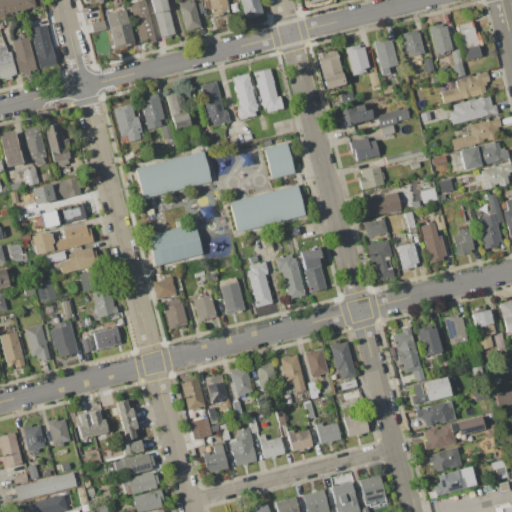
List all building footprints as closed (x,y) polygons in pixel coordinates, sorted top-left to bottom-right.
[(0,0),(32,0),(34,6),(0,14),(0,0)] [(135,0),(143,0),(154,42),(145,44),(144,41),(138,43),(127,2),(135,0)] [(165,0),(173,34),(158,38),(149,0),(165,0)] [(225,0),(227,8),(220,10),(221,14),(211,17),(206,0),(225,0)] [(257,0),(261,14),(247,17),(246,15),(243,16),(238,0),(257,0)] [(178,6),(177,3),(187,1),(187,4),(192,3),(192,4),(200,2),(202,13),(195,14),(197,21),(198,27),(183,31),(177,7),(178,6)] [(123,9),(132,44),(114,49),(105,14),(123,9)] [(102,20),(104,29),(92,32),(90,23),(102,20)] [(470,21),(473,32),(476,32),(480,45),(477,46),(479,56),(464,60),(455,25),(470,21)] [(440,23),(441,26),(444,25),(450,50),(433,54),(426,27),(440,23)] [(45,24),(50,50),(52,50),(55,64),(46,66),(37,68),(28,28),(45,24)] [(417,33),(422,53),(406,57),(405,53),(403,53),(399,34),(415,30),(416,33),(417,33)] [(26,37),(34,69),(28,71),(29,73),(24,75),(23,72),(17,73),(13,59),(15,58),(11,41),(26,37)] [(385,37),(386,40),(389,39),(395,65),(386,67),(388,73),(380,75),(372,41),(385,37)] [(357,44),(358,47),(362,46),(367,67),(363,68),(364,72),(350,75),(344,48),(357,44)] [(0,46),(4,45),(5,53),(9,52),(14,74),(8,76),(9,79),(3,80),(2,78),(0,78),(0,46)] [(322,51),(323,53),(334,50),(343,84),(324,89),(315,54),(322,51)] [(457,50),(460,61),(452,63),(449,52),(457,50)] [(429,57),(432,70),(425,72),(422,59),(429,57)] [(459,62),(463,75),(453,77),(450,65),(459,62)] [(253,75),(253,73),(268,69),(275,96),(278,96),(282,108),(265,112),(264,107),(261,107),(254,77),(251,77),(251,76),(253,75)] [(374,71),(377,84),(370,86),(367,73),(374,71)] [(246,73),(255,110),(253,111),(254,116),(237,120),(235,110),(235,109),(235,107),(238,106),(231,77),(246,73)] [(456,87),(454,80),(485,73),(487,81),(483,82),(484,85),(482,85),(484,93),(479,94),(475,95),(474,95),(441,103),(438,92),(456,87)] [(214,82),(221,110),(224,109),(227,122),(212,126),(211,121),(208,122),(199,86),(214,82)] [(392,84),(394,91),(382,94),(380,86),(392,84)] [(179,91),(188,124),(173,129),(164,95),(179,91)] [(156,94),(162,118),(157,119),(159,126),(145,129),(139,101),(147,99),(146,96),(156,94)] [(452,111),(451,105),(466,101),(471,99),(472,100),(476,99),(475,98),(485,96),(485,97),(488,96),(490,105),(494,104),(496,113),(450,124),(447,112),(452,111)] [(341,116),(339,109),(367,103),(371,118),(352,123),(352,124),(343,127),(342,121),(338,121),(337,116),(341,116)] [(113,111),(112,108),(129,104),(132,116),(136,115),(140,132),(136,133),(138,139),(127,141),(125,135),(118,137),(112,112),(113,111)] [(405,107),(408,118),(395,121),(395,123),(378,127),(375,115),(405,107)] [(427,112),(428,119),(420,121),(419,114),(427,112)] [(469,135),(467,125),(497,118),(499,126),(495,127),(498,137),(485,140),(484,138),(481,139),(481,142),(451,149),(449,139),(469,135)] [(58,124),(61,139),(66,138),(68,143),(65,144),(68,157),(65,158),(66,163),(61,164),(62,166),(56,167),(55,161),(52,162),(50,156),(49,156),(42,128),(46,127),(46,125),(52,124),(53,125),(58,124)] [(160,126),(168,124),(171,137),(163,139),(160,126)] [(36,125),(44,156),(41,157),(43,164),(34,166),(32,159),(29,160),(21,129),(36,125)] [(391,125),(393,132),(380,136),(378,128),(391,125)] [(20,163),(5,166),(0,147),(0,135),(12,132),(20,163)] [(366,137),(367,142),(373,140),(377,155),(355,160),(353,153),(350,153),(347,142),(366,137)] [(496,140),(498,148),(501,147),(502,150),(505,149),(507,158),(462,169),(457,150),(496,140)] [(293,173),(270,179),(262,148),(285,142),(293,173)] [(423,146),(425,154),(385,165),(383,157),(423,146)] [(134,168),(202,151),(209,181),(141,198),(134,168)] [(443,155),(445,162),(432,166),(430,159),(443,155)] [(417,161),(419,167),(410,170),(408,164),(417,161)] [(508,163),(510,171),(504,172),(507,183),(497,185),(496,183),(492,184),(493,187),(483,189),(478,171),(508,163)] [(360,177),(359,171),(377,166),(379,172),(381,172),(383,179),(381,179),(382,185),(360,190),(357,178),(360,177)] [(33,167),(37,183),(23,186),(19,171),(33,167)] [(49,184),(49,183),(73,177),(77,194),(34,205),(30,189),(49,184)] [(448,178),(451,191),(439,193),(437,181),(448,178)] [(295,184),(303,215),(235,232),(227,202),(295,184)] [(366,206),(365,203),(367,203),(366,198),(395,192),(399,209),(365,217),(363,207),(366,206)] [(485,228),(482,216),(491,214),(486,196),(494,194),(501,221),(495,222),(499,241),(495,243),(495,246),(483,249),(478,229),(485,228)] [(506,211),(503,200),(511,198),(511,240),(508,241),(501,212),(506,211)] [(52,210),(56,225),(42,228),(38,213),(52,210)] [(409,211),(415,235),(408,237),(402,213),(409,211)] [(440,215),(443,228),(436,230),(433,217),(440,215)] [(374,220),(374,218),(378,217),(378,219),(382,219),(385,232),(365,237),(362,223),(374,220)] [(200,254),(153,265),(146,235),(192,223),(200,254)] [(432,223),(435,236),(439,235),(444,255),(440,256),(441,260),(438,261),(428,263),(418,226),(432,223)] [(47,232),(47,234),(49,234),(51,241),(63,238),(61,230),(84,224),(85,228),(88,228),(91,241),(47,253),(46,251),(34,254),(30,236),(47,232)] [(457,234),(456,231),(467,228),(471,249),(468,249),(469,252),(455,255),(452,245),(450,236),(457,234)] [(386,239),(390,256),(382,258),(385,268),(390,267),(392,276),(373,281),(364,245),(386,239)] [(411,242),(416,263),(413,263),(414,267),(400,270),(399,266),(398,267),(394,246),(411,242)] [(68,260),(66,255),(69,254),(69,252),(89,247),(90,251),(93,250),(97,264),(94,265),(94,266),(60,274),(58,263),(68,260)] [(317,247),(320,257),(316,258),(324,289),(309,293),(298,252),(317,247)] [(62,250),(64,258),(45,263),(43,255),(62,250)] [(20,253),(22,261),(13,263),(11,255),(20,253)] [(289,254),(291,259),(294,258),(303,295),(286,299),(279,270),(277,271),(276,269),(275,269),(273,258),(289,254)] [(255,255),(256,261),(248,263),(247,258),(255,255)] [(249,270),(247,265),(256,263),(263,261),(266,273),(263,274),(270,304),(255,307),(246,271),(249,270)] [(201,268),(203,275),(193,277),(191,270),(201,268)] [(97,270),(101,287),(81,291),(77,274),(97,270)] [(213,270),(216,280),(208,282),(206,272),(213,270)] [(151,282),(170,277),(174,295),(155,299),(151,282)] [(234,277),(243,310),(224,314),(216,282),(234,277)] [(51,280),(55,299),(39,303),(34,284),(51,280)] [(108,289),(112,307),(114,306),(116,313),(96,318),(90,293),(108,289)] [(208,295),(214,316),(206,318),(206,316),(201,317),(202,320),(197,322),(191,300),(208,295)] [(177,298),(178,303),(180,302),(185,321),(184,321),(185,324),(168,329),(162,307),(163,307),(162,302),(177,298)] [(67,300),(70,314),(63,315),(60,302),(67,300)] [(511,300),(511,330),(504,333),(496,304),(511,300)] [(488,309),(491,323),(489,323),(492,333),(486,334),(489,346),(477,349),(472,328),(474,327),(471,314),(488,309)] [(451,315),(452,318),(459,317),(464,337),(465,340),(448,344),(442,317),(451,315)] [(88,317),(89,325),(77,328),(75,320),(88,317)] [(52,350),(47,330),(58,327),(57,323),(68,321),(76,352),(57,357),(55,349),(52,350)] [(39,324),(48,358),(40,360),(39,358),(36,359),(35,354),(29,356),(22,328),(39,324)] [(421,328),(420,326),(429,324),(430,328),(433,327),(439,351),(437,352),(438,355),(429,357),(429,354),(422,356),(415,329),(421,328)] [(111,328),(110,326),(112,325),(113,328),(115,327),(119,340),(115,341),(116,343),(111,345),(111,346),(105,348),(105,347),(96,349),(92,333),(111,328)] [(400,332),(399,328),(408,326),(419,368),(407,371),(402,373),(399,361),(397,361),(394,351),(396,351),(395,347),(394,348),(390,335),(400,332)] [(0,334),(14,331),(23,365),(14,367),(13,363),(6,365),(5,361),(4,362),(0,346),(0,334)] [(500,334),(503,347),(495,349),(492,336),(500,334)] [(87,337),(90,350),(83,352),(80,339),(87,337)] [(345,341),(353,376),(341,379),(338,370),(333,371),(327,346),(345,341)] [(304,352),(303,351),(308,350),(311,349),(312,350),(319,348),(326,372),(318,374),(318,377),(314,378),(313,376),(309,377),(303,352),(304,352)] [(294,354),(304,391),(294,394),(291,382),(285,384),(278,358),(294,354)] [(254,365),(254,364),(269,361),(276,387),(260,392),(253,366),(254,365)] [(228,371),(236,369),(236,370),(244,368),(251,393),(234,397),(228,371)] [(420,369),(423,379),(414,382),(411,371),(420,369)] [(204,377),(204,376),(210,374),(211,375),(219,373),(225,398),(209,402),(202,378),(204,377)] [(501,375),(503,381),(491,384),(489,378),(501,375)] [(196,378),(202,405),(186,409),(179,382),(181,382),(180,379),(192,376),(193,379),(196,378)] [(413,395),(410,385),(444,377),(449,395),(412,405),(409,396),(413,395)] [(353,380),(355,386),(340,390),(338,384),(353,380)] [(312,381),(314,389),(316,388),(317,392),(315,392),(316,396),(309,398),(305,383),(312,381)] [(283,382),(288,395),(287,395),(289,403),(283,405),(281,396),(277,384),(283,382)] [(485,388),(487,398),(474,401),(472,391),(485,388)] [(339,393),(356,389),(357,396),(336,400),(335,394),(339,393)] [(511,391),(511,393),(511,407),(498,411),(493,395),(511,391)] [(231,402),(231,401),(235,399),(236,401),(237,401),(241,416),(234,418),(230,403),(231,402)] [(114,402),(124,400),(127,409),(130,408),(135,427),(132,428),(134,437),(123,439),(114,402)] [(441,402),(442,403),(449,401),(453,419),(438,423),(437,421),(433,422),(434,424),(424,427),(422,420),(420,420),(419,417),(415,418),(413,409),(441,402)] [(308,402),(312,417),(306,419),(302,404),(308,402)] [(212,407),(216,422),(209,424),(206,409),(212,407)] [(79,425),(76,414),(97,410),(99,420),(103,419),(106,431),(78,438),(75,426),(79,425)] [(281,410),(284,425),(278,426),(274,411),(281,410)] [(347,415),(348,419),(363,415),(367,432),(357,434),(358,436),(354,437),(353,435),(346,437),(341,417),(347,415)] [(253,416),(256,432),(250,433),(246,418),(253,416)] [(424,441),(422,431),(424,431),(424,429),(434,427),(435,429),(439,428),(438,425),(448,423),(449,424),(454,423),(454,422),(479,416),(482,429),(459,435),(458,430),(450,432),(453,442),(423,450),(421,442),(424,441)] [(205,417),(210,435),(192,440),(187,422),(205,417)] [(55,418),(55,420),(63,419),(67,440),(61,441),(62,445),(55,446),(55,444),(51,445),(45,420),(55,418)] [(319,423),(320,426),(335,423),(339,439),(318,444),(313,425),(319,423)] [(497,423),(499,433),(487,436),(486,430),(487,429),(486,426),(497,423)] [(21,429),(21,426),(29,424),(30,427),(38,425),(43,446),(36,448),(37,451),(30,453),(29,450),(26,451),(21,429)] [(224,424),(228,439),(221,441),(217,426),(224,424)] [(236,440),(233,430),(247,427),(255,461),(234,466),(227,442),(236,440)] [(291,430),(292,434),(307,430),(311,446),(306,447),(307,448),(304,449),(303,448),(300,449),(301,450),(297,451),(297,449),(290,451),(285,431),(291,430)] [(0,436),(13,433),(20,463),(3,467),(2,460),(0,461),(0,456),(1,456),(0,453),(0,436)] [(262,435),(264,440),(279,437),(283,453),(273,456),(273,457),(269,458),(269,457),(261,459),(256,436),(262,435)] [(129,439),(130,442),(139,440),(141,450),(122,455),(119,441),(129,439)] [(206,451),(207,454),(213,453),(211,445),(220,443),(226,467),(206,473),(200,452),(206,451)] [(454,447),(459,465),(449,468),(448,466),(444,467),(445,469),(432,472),(430,462),(426,463),(424,455),(454,447)] [(120,459),(146,452),(146,456),(150,455),(152,464),(149,465),(149,469),(124,475),(122,469),(114,471),(111,462),(120,459)] [(502,460),(506,477),(496,480),(493,469),(490,470),(488,463),(502,460)] [(66,462),(68,469),(61,471),(59,464),(66,462)] [(439,485),(436,475),(441,474),(441,473),(442,473),(442,474),(469,467),(474,485),(435,495),(433,487),(439,485)] [(127,484),(126,478),(150,472),(151,475),(155,474),(157,483),(154,484),(155,487),(124,495),(122,485),(127,484)] [(71,473),(74,486),(16,501),(12,487),(71,473)] [(24,473),(26,481),(14,484),(12,476),(24,473)] [(379,475),(384,497),(362,502),(357,480),(379,475)] [(350,482),(357,511),(334,511),(329,488),(350,482)] [(82,486),(86,503),(80,504),(76,488),(82,486)] [(91,488),(93,495),(87,497),(85,489),(91,488)] [(159,489),(161,500),(158,500),(160,507),(138,511),(133,511),(130,496),(159,489)] [(322,489),(326,511),(304,511),(301,494),(322,489)] [(62,495),(65,510),(56,511),(14,511),(13,507),(62,495)] [(293,497),(297,511),(274,511),(272,502),(293,497)]
